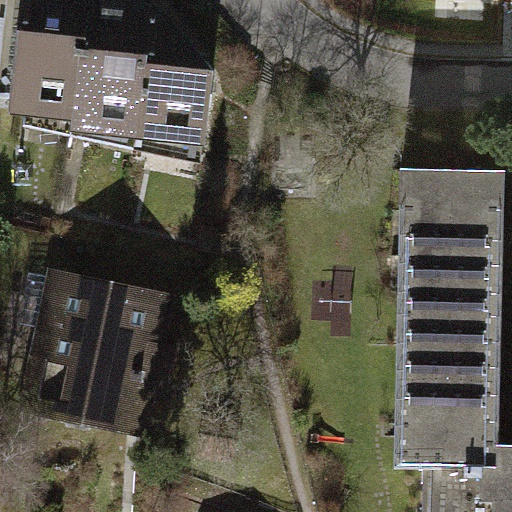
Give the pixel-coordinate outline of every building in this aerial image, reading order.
[(81,134),(94,1),(89,0),(21,0),(14,118),(81,134)] [(144,151),(157,17),(137,15),(139,0),(93,0),(94,1),(81,134),(144,151)] [(157,17),(144,151),(205,162),(217,72),(170,17),(157,17)] [(509,178),(402,177),(399,472),(429,473),(428,511),(511,511),(511,442),(506,443),(509,178)] [(190,306),(59,278),(28,417),(159,446),(190,306)]
